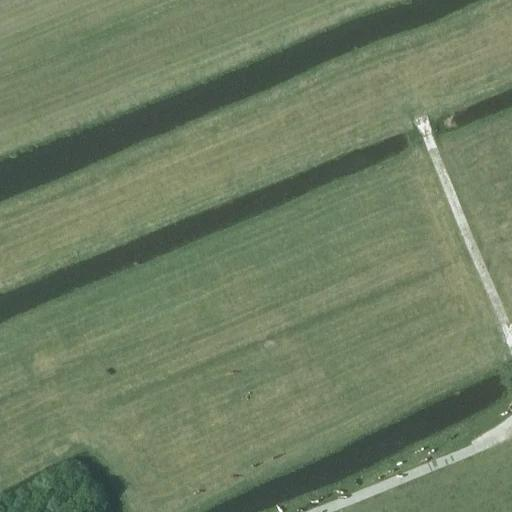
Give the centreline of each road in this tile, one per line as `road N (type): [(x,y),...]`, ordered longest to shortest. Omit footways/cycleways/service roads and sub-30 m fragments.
road 1 (track): [(511,347),(426,139)]
road 2 (track): [(511,431),(327,511)]
